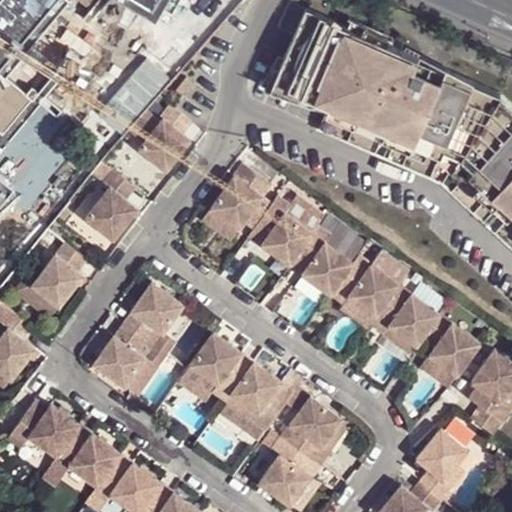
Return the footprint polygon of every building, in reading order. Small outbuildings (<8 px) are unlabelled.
[(132,0),(167,18),(177,0),(0,0),(0,194),(17,175),(0,161),(0,142),(113,0),(132,0)] [(289,0),(277,27),(294,34),(306,8),(289,0)] [(294,34),(273,80),(328,104),(356,117),(388,44),(361,32),(348,26),(306,8),(294,34)] [(365,24),(352,18),(348,26),(361,32),(365,24)] [(392,36),(365,24),(361,32),(388,44),(392,36)] [(422,59),(388,44),(356,117),(384,129),(392,133),(453,160),(498,93),(443,68),(441,72),(427,66),(426,64),(426,62),(424,61),(422,59)] [(422,59),(424,61),(426,62),(426,64),(427,66),(441,72),(443,68),(422,59)] [(511,105),(498,93),(453,160),(503,205),(509,211),(511,213),(511,105)] [(192,121),(170,104),(160,117),(162,118),(139,148),(166,169),(190,139),(182,133),(192,121)] [(356,117),(328,104),(318,127),(374,152),(384,129),(356,117)] [(453,160),(392,133),(382,155),(440,181),(453,160)] [(453,160),(440,181),(487,223),(503,205),(453,160)] [(271,182),(243,162),(212,206),(240,226),(271,182)] [(134,186),(114,169),(104,181),(110,186),(86,216),(113,238),(137,207),(125,198),(134,186)] [(290,204),(277,195),(249,234),(289,263),(312,231),(285,211),(290,204)] [(511,213),(509,211),(493,229),(511,246),(511,213)] [(318,224),(312,231),(289,263),(330,293),(353,261),(325,241),(331,233),(318,224)] [(87,257),(66,240),(33,282),(59,304),(84,274),(77,269),(87,257)] [(353,261),(330,293),(343,302),(349,294),(375,314),(398,282),(358,253),(353,261)] [(183,302),(152,279),(131,308),(133,309),(124,321),(146,336),(155,324),(162,330),(183,302)] [(439,311),(398,282),(375,314),(371,321),(383,330),(389,323),(416,342),(423,333),(439,311)] [(33,325),(12,307),(2,319),(8,324),(0,334),(0,366),(11,376),(36,346),(24,337),(33,325)] [(439,311),(423,333),(435,342),(428,351),(457,371),(480,340),(439,311)] [(146,336),(124,321),(115,333),(114,332),(93,361),(125,382),(145,355),(137,349),(146,336)] [(155,324),(146,336),(154,342),(162,330),(155,324)] [(253,358),(212,329),(189,361),(217,380),(212,388),(225,397),(253,358)] [(146,336),(137,349),(145,355),(154,342),(146,336)] [(511,379),(511,361),(493,347),(470,378),(477,383),(468,394),(478,402),(469,414),(491,430),(508,405),(499,398),(511,379)] [(293,386),(253,358),(225,397),(265,425),(293,386)] [(340,415),(309,392),(279,432),(318,460),(327,447),(320,442),(340,415)] [(58,454),(81,422),(51,401),(48,404),(36,396),(8,435),(21,445),(29,433),(58,454)] [(119,450),(81,422),(58,454),(41,475),(55,485),(70,463),(97,481),(119,450)] [(466,446),(440,423),(414,453),(429,464),(419,476),(439,493),(449,481),(442,474),(466,446)] [(318,460),(279,432),(270,445),(277,451),(258,478),(289,500),(318,460)] [(160,479),(119,450),(97,481),(85,501),(98,510),(110,492),(138,510),(160,479)] [(439,493),(419,476),(409,487),(400,479),(374,509),(378,511),(417,511),(426,503),(429,505),(439,493)] [(201,511),(204,509),(160,479),(138,510),(136,511),(201,511)]
